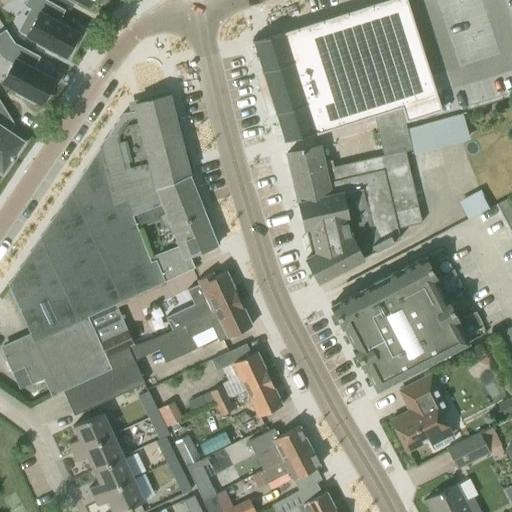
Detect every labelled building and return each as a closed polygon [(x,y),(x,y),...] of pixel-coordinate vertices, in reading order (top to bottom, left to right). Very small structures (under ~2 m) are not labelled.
[(30,9),(18,31),(38,41),(36,44),(54,54),(55,51),(65,56),(66,53),(69,54),(78,37),(76,35),(77,33),(58,22),(64,10),(46,0),(25,0),(23,5),(30,9)] [(59,0),(72,8),(74,4),(84,10),(90,0),(59,0)] [(405,0),(392,0),(251,44),(283,145),(373,116),(401,108),(404,122),(441,111),(405,0)] [(5,29),(0,32),(0,56),(1,57),(12,63),(2,82),(17,90),(16,94),(33,103),(35,100),(40,103),(53,80),(33,69),(39,56),(14,43),(5,29)] [(194,268),(194,267),(189,269),(184,258),(217,245),(188,174),(168,95),(134,104),(136,110),(122,114),(105,139),(107,146),(99,148),(7,284),(33,340),(3,354),(11,372),(23,367),(31,384),(43,378),(51,396),(110,368),(99,342),(94,344),(88,318),(194,268)] [(0,170),(2,172),(10,160),(14,154),(22,142),(7,132),(11,127),(6,124),(9,119),(10,117),(0,101),(0,170)] [(306,148),(287,153),(298,202),(304,225),(304,227),(311,256),(316,275),(314,276),(317,281),(335,272),(399,239),(396,228),(420,223),(405,157),(404,152),(412,150),(413,156),(438,149),(431,123),(406,130),(404,122),(401,108),(373,116),(373,117),(382,155),(332,167),(331,160),(324,162),(320,145),(306,148)] [(470,217),(493,207),(484,188),(461,199),(470,217)] [(498,203),(511,230),(511,205),(508,198),(498,203)] [(445,256),(441,248),(430,254),(434,262),(445,256)] [(435,280),(436,280),(424,257),(330,306),(342,328),(343,328),(353,347),(352,348),(364,370),(365,370),(376,391),(467,343),(457,322),(458,322),(446,299),(445,299),(435,280)] [(165,317),(171,331),(238,299),(225,272),(215,276),(213,272),(196,280),(198,284),(186,290),(193,304),(165,317)] [(110,368),(62,390),(73,415),(143,383),(132,361),(157,349),(164,363),(195,349),(190,337),(211,327),(218,342),(251,326),(250,325),(238,299),(171,331),(153,339),(134,346),(105,358),(110,368)] [(126,330),(99,342),(105,358),(134,346),(126,330)] [(481,349),(477,355),(478,361),(483,365),(490,364),(493,358),(492,352),(487,348),(481,349)] [(238,360),(231,363),(244,390),(244,389),(268,378),(256,352),(238,360)] [(390,421),(406,451),(427,440),(431,447),(453,435),(441,412),(449,408),(431,375),(399,391),(409,411),(390,421)] [(244,390),(236,394),(239,399),(246,395),(257,417),(263,414),(281,405),(268,378),(244,389),(244,390)] [(137,396),(147,417),(157,412),(156,409),(147,391),(137,396)] [(233,410),(227,398),(214,404),(220,416),(233,410)] [(498,403),(504,418),(511,414),(511,400),(510,398),(498,403)] [(163,405),(156,409),(157,412),(164,427),(172,423),(163,405)] [(68,444),(72,453),(113,434),(102,412),(72,426),(78,439),(68,444)] [(147,417),(158,440),(165,437),(168,435),(164,427),(157,412),(147,417)] [(273,428),(248,441),(262,469),(309,446),(298,426),(281,435),(277,437),(273,428)] [(446,450),(456,469),(489,453),(479,433),(446,450)] [(87,457),(93,470),(123,456),(113,434),(72,453),(76,462),(87,457)] [(173,443),(185,466),(199,460),(187,436),(173,443)] [(154,442),(165,464),(175,459),(165,437),(158,440),(154,442)] [(267,467),(261,470),(257,472),(263,485),(288,472),(291,480),(319,466),(309,446),(267,467)] [(88,488),(93,497),(133,478),(123,456),(93,470),(99,483),(88,488)] [(185,466),(202,501),(214,494),(222,490),(205,457),(199,460),(185,466)] [(175,459),(165,464),(180,495),(191,490),(175,459)] [(133,478),(93,497),(97,506),(107,501),(112,511),(119,511),(144,501),(133,478)] [(425,500),(431,511),(479,511),(472,497),(465,501),(456,483),(425,500)] [(335,511),(325,492),(297,506),(299,511),(335,511)] [(214,494),(202,501),(207,511),(251,511),(246,500),(233,506),(230,500),(220,505),(214,494)]
